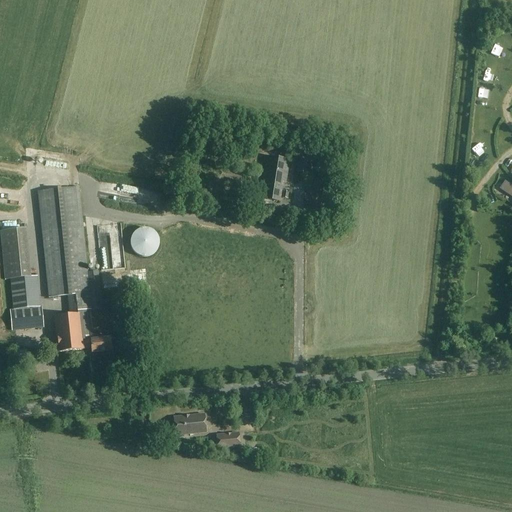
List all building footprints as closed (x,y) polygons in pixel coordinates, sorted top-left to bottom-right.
[(487,62),(497,65),(501,55),(490,52),(487,62)] [(280,203),(283,183),(286,184),(290,161),(267,157),(262,188),(265,188),(264,200),(280,203)] [(299,161),(297,173),(309,175),(311,162),(299,161)] [(88,273),(80,188),(39,192),(48,299),(68,297),(69,316),(55,317),(58,353),(92,350),(92,354),(112,352),(111,338),(100,339),(100,333),(93,334),(91,311),(102,310),(99,272),(88,273)] [(296,188),(297,205),(305,205),(305,198),(303,198),(302,188),(296,188)] [(130,240),(130,243),(130,246),(131,248),(132,251),(134,253),(136,254),(138,256),(141,257),(143,257),(146,257),(149,257),(151,256),(153,254),(155,253),(157,251),(158,248),(159,246),(159,243),(159,240),(158,237),(157,235),(155,233),(153,231),(150,229),(147,229),(145,228),(142,229),(139,229),(137,231),(134,233),(133,235),(131,237),(130,240)] [(6,280),(11,280),(13,311),(10,311),(12,332),(44,329),(42,308),(40,308),(37,277),(31,278),(26,229),(1,232),(6,280)] [(204,415),(173,418),(175,436),(206,433),(204,415)] [(238,434),(216,436),(217,449),(240,447),(238,434)]
